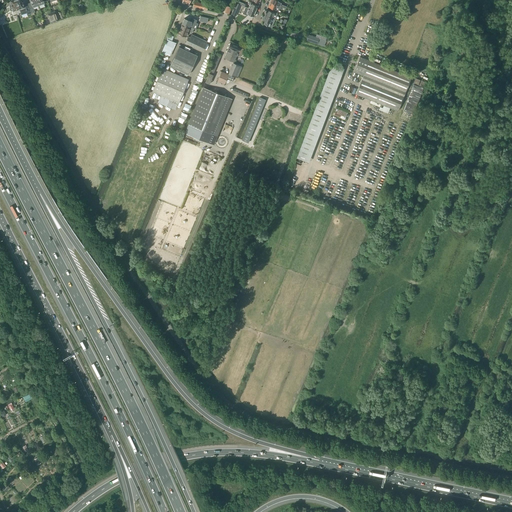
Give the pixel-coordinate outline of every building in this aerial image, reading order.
[(13,9),(13,10),(16,9),(17,13),(20,12),(15,0),(10,0),(12,4),(11,4),(12,5),(11,6),(11,7),(11,8),(12,9),(13,9)] [(17,13),(26,10),(27,14),(31,13),(27,3),(24,5),(23,0),(22,1),(22,0),(15,0),(20,12),(17,13)] [(28,4),(28,3),(27,3),(31,13),(35,12),(33,7),(39,5),(36,0),(29,0),(30,3),(28,4)] [(270,0),(270,2),(283,8),(285,9),(286,6),(281,4),(282,2),(281,1),(280,0),(270,0)] [(194,1),(193,6),(207,10),(208,5),(194,1)] [(248,8),(248,7),(248,8),(256,11),(258,6),(249,2),(248,4),(250,5),(248,8)] [(270,2),(268,7),(278,11),(279,8),(282,10),(283,8),(270,2)] [(248,15),(250,16),(251,15),(254,16),(256,11),(248,8),(247,7),(246,7),(236,3),(246,7),(243,12),(242,14),(248,16),(248,15)] [(277,14),(275,13),(267,9),(265,15),(275,19),(277,14)] [(263,24),(272,27),(275,19),(265,15),(263,20),(265,21),(263,24)] [(184,18),(182,23),(188,26),(189,26),(189,27),(192,28),(193,29),(197,20),(191,18),(190,21),(184,18)] [(181,35),(182,35),(186,36),(188,31),(192,33),(193,29),(192,28),(189,27),(189,26),(188,26),(182,23),(178,33),(179,33),(179,34),(179,35),(181,35)] [(190,37),(188,36),(185,43),(203,51),(208,42),(191,34),(190,37)] [(319,38),(308,34),(306,40),(324,47),(326,40),(319,38)] [(169,35),(162,52),(171,56),(172,52),(176,43),(172,41),(174,37),(169,35)] [(228,47),(224,58),(234,62),(236,56),(240,57),(243,48),(230,43),(228,47)] [(179,47),(169,66),(188,75),(197,55),(179,47)] [(209,73),(205,83),(206,83),(209,84),(221,57),(216,55),(212,65),(212,66),(209,73)] [(370,103),(379,107),(381,104),(398,111),(411,77),(360,57),(354,71),(363,75),(356,94),(371,100),(370,103)] [(229,74),(222,72),(217,81),(224,85),(227,79),(232,82),(234,76),(238,78),(242,67),(233,63),(228,74),(229,74)] [(344,68),(332,64),(296,157),(309,162),(316,142),(344,68)] [(152,92),(169,99),(167,106),(175,110),(178,103),(179,103),(189,79),(162,68),(152,92)] [(426,82),(416,78),(403,110),(416,115),(423,96),(421,95),(426,82)] [(203,87),(184,133),(214,145),(232,99),(203,87)] [(232,91),(245,97),(245,98),(247,98),(249,94),(247,94),(233,88),(232,91)] [(259,97),(258,101),(246,129),(253,132),(266,100),(259,97)] [(334,114),(345,119),(348,112),(337,107),(334,114)] [(31,392),(23,396),(25,401),(33,398),(31,392)]
